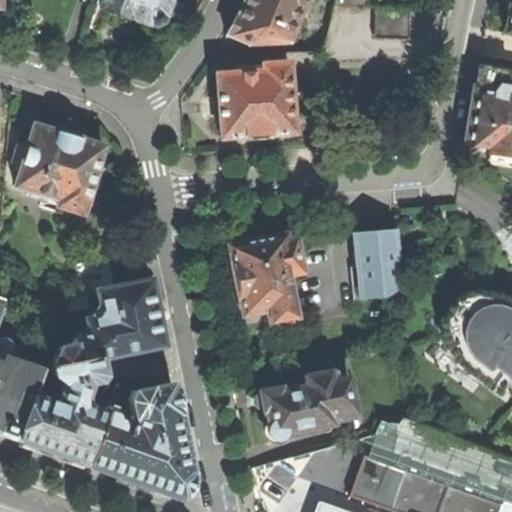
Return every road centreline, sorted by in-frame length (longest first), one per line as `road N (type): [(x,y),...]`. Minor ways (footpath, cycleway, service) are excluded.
road 1 (residential): [(161,188),(417,174),(434,158),(466,0)]
road 2 (residential): [(225,511),(161,188)]
road 3 (residential): [(136,110),(112,93),(0,62)]
road 4 (residential): [(227,0),(180,74),(136,110)]
